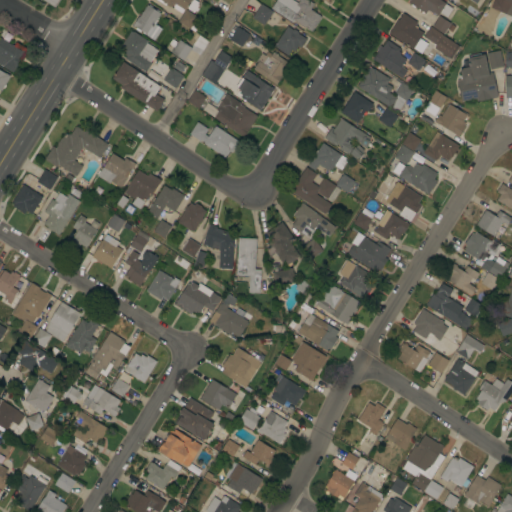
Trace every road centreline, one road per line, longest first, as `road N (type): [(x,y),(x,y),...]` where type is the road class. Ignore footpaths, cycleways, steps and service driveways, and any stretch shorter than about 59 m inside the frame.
road 1 (residential): [(500,131),(273,511)]
road 2 (residential): [(0,23),(250,187)]
road 3 (residential): [(371,0),(250,187)]
road 4 (residential): [(0,216),(189,332)]
road 5 (residential): [(189,332),(83,511)]
road 6 (residential): [(359,358),(511,460)]
road 7 (tertiary): [(97,0),(0,154)]
